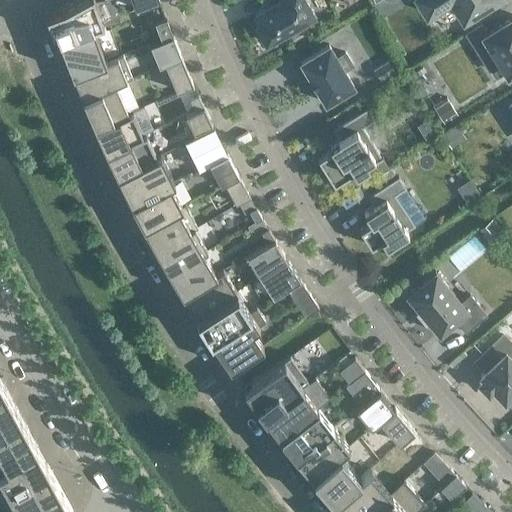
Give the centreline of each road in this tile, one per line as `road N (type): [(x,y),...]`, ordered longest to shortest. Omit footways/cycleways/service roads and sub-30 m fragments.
road 1 (residential): [(305,511),(147,293),(89,184),(17,0)]
road 2 (residential): [(511,466),(443,396),(321,231),(232,64),(208,0)]
road 3 (residential): [(115,495),(0,311)]
